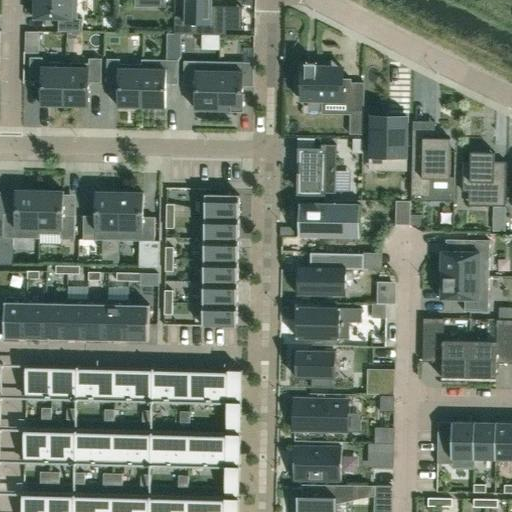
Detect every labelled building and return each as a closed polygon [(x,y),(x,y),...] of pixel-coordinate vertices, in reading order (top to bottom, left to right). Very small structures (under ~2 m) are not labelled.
[(35,0),(35,19),(59,19),(58,31),(82,32),(83,19),(78,19),(78,0),(35,0)] [(174,34),(213,35),(214,24),(225,25),(225,6),(212,6),(212,0),(186,0),(186,16),(175,16),(174,34)] [(65,106),(66,63),(43,62),(43,57),(30,57),(30,81),(42,81),(41,105),(65,106)] [(89,63),(66,63),(65,106),(89,106),(89,82),(101,83),(102,59),(89,58),(89,63)] [(142,107),(143,59),(142,59),(142,64),(120,64),(120,59),(107,59),(107,83),(119,83),(118,107),(142,107)] [(143,59),(142,107),(166,108),(166,84),(178,84),(179,60),(143,59)] [(195,109),(219,110),(220,62),(184,61),(184,85),(195,85),(195,109)] [(231,110),(231,111),(233,111),(244,111),(244,94),(244,93),(243,93),(243,86),(254,86),(254,62),(220,62),(219,110),(231,110)] [(343,79),(343,68),(316,67),(316,65),(317,65),(317,63),(305,63),(305,65),(306,65),(306,67),(302,67),(302,79),(299,79),(297,79),(297,97),(298,97),(298,96),(302,96),(302,100),(350,101),(350,111),(364,111),(364,83),(351,82),(351,79),(343,79)] [(370,116),(369,157),(386,157),(385,167),(407,167),(408,122),(408,119),(398,118),(398,117),(388,117),(388,116),(386,116),(370,116)] [(450,179),(450,177),(451,138),(435,138),(435,130),(413,130),(411,196),(423,196),(430,196),(430,178),(450,179)] [(353,139),(353,151),(363,151),(363,139),(353,139)] [(301,150),(300,162),(300,173),(300,193),(336,193),(337,145),(314,144),(314,150),(301,150)] [(495,152),(471,152),(471,162),(463,162),(462,192),(487,192),(486,206),(506,207),(507,162),(495,162),(495,152)] [(3,238),(39,239),(40,191),(16,190),(16,214),(4,214),(3,238)] [(64,191),(40,191),(39,239),(40,239),(40,234),(62,234),(62,239),(75,240),(75,216),(63,215),(64,191)] [(120,192),(96,192),(96,216),(84,216),(83,240),(119,240),(120,192)] [(120,192),(119,240),(155,241),(155,217),(144,217),(144,193),(120,192)] [(205,217),(239,218),(240,195),(205,194),(205,217)] [(345,237),(346,200),(325,199),(325,204),(301,204),(300,236),(345,237)] [(411,215),(411,201),(396,201),(396,225),(410,225),(411,215)] [(167,204),(166,216),(175,216),(175,204),(167,204)] [(421,226),(421,215),(411,215),(410,225),(421,226)] [(174,228),(175,216),(166,216),(166,228),(174,228)] [(205,217),(204,238),(239,239),(239,218),(205,217)] [(238,261),(239,239),(204,238),(204,260),(238,261)] [(441,275),(489,276),(490,240),(466,240),(466,252),(442,251),(441,275)] [(166,259),(174,259),(174,247),(166,247),(166,259)] [(298,295),(346,296),(346,269),(364,269),(364,254),(310,253),(310,267),(298,267),(298,295)] [(166,259),(165,271),(173,271),(174,259),(166,259)] [(203,282),(238,282),(238,261),(204,260),(203,282)] [(68,274),(68,266),(56,266),(56,274),(68,274)] [(68,266),(68,274),(80,274),(80,266),(68,266)] [(27,271),(27,279),(39,279),(40,271),(27,271)] [(101,281),(101,272),(89,272),(89,280),(101,281)] [(117,273),(117,281),(129,281),(129,273),(117,273)] [(129,273),(129,281),(141,281),(141,273),(129,273)] [(489,276),(441,275),(441,299),(465,300),(465,312),(489,312),(489,276)] [(203,282),(203,303),(237,304),(238,282),(203,282)] [(165,302),(173,303),(173,291),(165,290),(165,302)] [(377,295),(377,304),(396,304),(396,296),(377,295)] [(4,338),(26,338),(26,298),(5,297),(5,298),(0,298),(0,311),(5,312),(4,326),(4,338)] [(27,298),(26,298),(26,338),(46,339),(47,303),(27,302),(27,298)] [(66,339),(67,298),(66,298),(66,303),(47,303),(46,339),(66,339)] [(87,340),(88,299),(67,298),(66,339),(87,340)] [(88,299),(87,340),(107,340),(108,299),(107,299),(107,304),(89,304),(89,299),(88,299)] [(108,299),(107,340),(128,341),(128,300),(108,299)] [(130,300),(128,300),(128,341),(149,341),(150,305),(129,305),(130,300)] [(173,315),(173,303),(165,302),(164,315),(173,315)] [(237,304),(203,303),(202,326),(237,327),(237,304)] [(372,304),(372,318),(386,318),(386,304),(372,304)] [(298,307),(297,338),(349,339),(350,323),(362,323),(362,308),(298,307)] [(469,379),(470,341),(444,340),(444,319),(423,318),(423,361),(443,362),(442,379),(469,379)] [(497,363),(511,363),(511,320),(497,320),(497,341),(470,341),(469,379),(496,380),(497,363)] [(296,350),(296,378),(312,378),(312,387),(331,388),(331,378),(336,379),(336,350),(296,350)] [(27,398),(52,399),(53,368),(27,367),(27,398)] [(53,368),(52,399),(78,400),(79,369),(53,368)] [(116,370),(79,369),(78,400),(115,401),(116,370)] [(228,404),(227,421),(241,421),(242,371),(242,369),(241,369),(241,370),(228,370),(228,372),(192,372),(191,403),(228,404)] [(116,370),(115,401),(153,402),(154,371),(116,370)] [(153,402),(191,403),(192,372),(154,371),(153,402)] [(383,371),(382,395),(394,395),(395,371),(383,371)] [(380,395),(380,411),(394,412),(394,396),(380,395)] [(295,399),(295,430),(346,432),(347,400),(295,399)] [(42,408),(42,419),(52,419),(52,408),(42,408)] [(67,408),(67,420),(77,420),(77,409),(67,408)] [(105,409),(105,421),(115,421),(115,410),(105,409)] [(143,410),(142,422),(152,422),(153,411),(143,410)] [(180,411),(180,423),(190,423),(190,412),(180,411)] [(451,468),(474,468),(475,422),(452,422),(452,439),(438,439),(437,464),(451,464),(451,468)] [(496,423),(475,422),(474,468),(475,468),(475,459),(496,459),(496,423)] [(511,423),(496,423),(496,459),(511,459),(511,423)] [(25,462),(51,463),(51,432),(26,431),(25,462)] [(77,433),(51,432),(51,463),(76,464),(77,433)] [(241,433),(227,432),(227,436),(190,435),(189,467),(226,468),(226,479),(240,480),(241,433)] [(76,464),(114,465),(115,434),(77,433),(76,464)] [(152,435),(115,434),(114,465),(151,466),(152,435)] [(152,435),(151,466),(189,467),(190,435),(152,435)] [(382,443),(381,467),(393,467),(394,443),(382,443)] [(294,446),(293,481),(295,481),(295,480),(340,481),(340,482),(341,482),(342,447),(341,447),(296,446),(294,446)] [(50,483),(50,472),(40,472),(40,483),(50,483)] [(60,472),(50,472),(50,483),(60,484),(60,472)] [(75,483),(75,484),(85,484),(85,473),(75,473),(75,483)] [(103,485),(113,485),(113,474),(104,473),(103,485)] [(123,474),(113,474),(113,485),(123,485),(123,474)] [(141,474),(141,486),(151,486),(151,475),(141,474)] [(179,475),(178,487),(188,487),(189,476),(179,475)] [(293,507),(293,511),(336,511),(336,504),(375,496),(375,486),(302,484),(302,496),(297,496),(297,507),(293,507)] [(474,484),(474,492),(486,493),(486,484),(474,484)] [(49,511),(50,496),(24,495),(23,511),(49,511)] [(188,499),(187,511),(238,511),(239,496),(225,495),(225,500),(188,499)] [(74,511),(75,497),(50,496),(49,511),(74,511)] [(74,511),(112,511),(113,498),(75,497),(74,511)] [(150,511),(151,498),(113,498),(112,511),(150,511)] [(187,511),(188,499),(151,498),(150,511),(187,511)] [(440,498),(428,498),(428,506),(440,506),(440,498)] [(440,498),(440,506),(452,506),(452,498),(440,498)] [(486,507),(486,499),(474,499),(474,507),(486,507)] [(486,499),(486,507),(498,507),(498,499),(486,499)]
